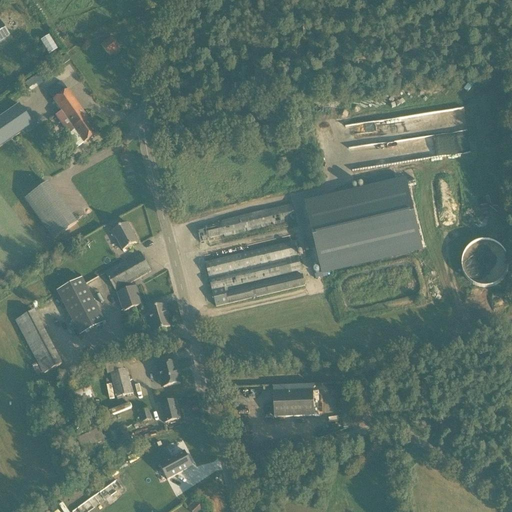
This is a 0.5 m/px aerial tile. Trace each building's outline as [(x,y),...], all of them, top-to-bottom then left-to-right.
[(0,23),(0,43),(9,37),(0,23)] [(111,38),(100,45),(109,57),(120,50),(111,38)] [(67,90),(59,96),(52,100),(60,111),(54,116),(76,148),(97,134),(67,90)] [(10,111),(0,117),(0,147),(32,125),(19,105),(10,111)] [(450,132),(465,130),(463,109),(431,112),(432,124),(449,122),(450,132)] [(462,165),(442,170),(443,177),(463,172),(462,165)] [(426,249),(420,222),(410,180),(406,181),(379,188),(306,205),(302,206),(319,278),(323,278),(327,277),(326,273),(422,250),(426,249)] [(24,199),(53,240),(76,224),(47,183),(24,199)] [(206,227),(206,226),(197,228),(200,243),(208,241),(208,240),(224,236),(224,238),(295,221),(289,207),(220,223),(221,224),(206,227)] [(127,224),(118,229),(111,233),(114,239),(115,238),(123,251),(138,243),(127,224)] [(511,287),(505,241),(462,246),(466,282),(474,281),(475,287),(485,286),(485,290),(511,287)] [(301,271),(298,257),(295,242),(205,263),(216,307),(305,286),(302,275),(225,294),(224,289),(301,271)] [(140,254),(132,259),(105,274),(116,293),(151,272),(140,254)] [(83,279),(56,292),(79,336),(105,323),(83,279)] [(136,287),(126,290),(117,294),(124,313),(133,309),(142,306),(136,287)] [(170,328),(167,317),(166,314),(168,313),(165,305),(140,313),(142,320),(149,317),(153,333),(170,328)] [(38,311),(18,321),(43,375),(61,367),(52,347),(55,346),(38,311)] [(177,362),(167,365),(156,367),(159,379),(161,378),(164,388),(180,384),(177,371),(179,370),(177,362)] [(38,363),(33,366),(39,377),(44,374),(38,363)] [(110,374),(116,399),(134,395),(128,370),(110,374)] [(93,395),(89,387),(73,395),(77,403),(93,395)] [(313,392),(273,394),(274,419),(314,417),(313,392)] [(175,401),(165,403),(160,405),(165,423),(180,420),(175,401)] [(151,420),(149,411),(140,413),(142,423),(151,420)] [(80,420),(63,433),(66,438),(83,425),(80,420)] [(98,426),(75,436),(83,454),(106,444),(98,426)] [(161,465),(159,466),(167,481),(178,475),(193,467),(185,452),(170,460),(161,465)] [(116,481),(72,511),(90,511),(122,489),(116,481)] [(196,500),(189,506),(187,508),(191,511),(198,511),(203,507),(196,500)]
